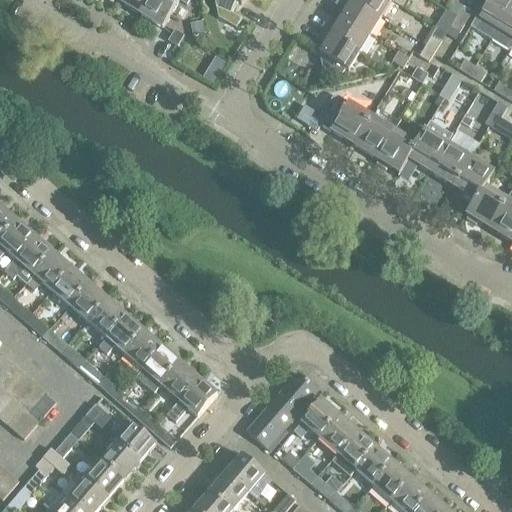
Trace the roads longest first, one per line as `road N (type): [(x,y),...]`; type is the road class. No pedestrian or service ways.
road 1 (residential): [(511,287),(222,115)]
road 2 (residential): [(254,384),(0,165)]
road 3 (residential): [(504,511),(324,357),(279,357),(254,384)]
road 4 (residential): [(222,115),(56,18),(39,0)]
road 5 (residential): [(146,511),(254,384)]
road 6 (residential): [(222,115),(292,0)]
